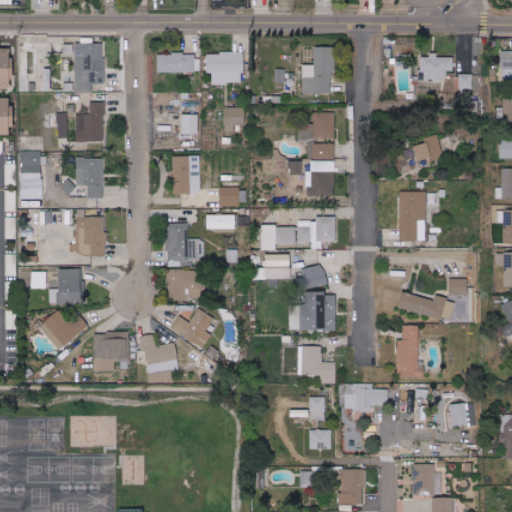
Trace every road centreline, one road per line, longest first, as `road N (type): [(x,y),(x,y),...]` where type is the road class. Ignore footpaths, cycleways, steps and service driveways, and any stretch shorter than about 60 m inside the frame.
road 1 (residential): [(0,23),(511,22)]
road 2 (residential): [(368,348),(369,22)]
road 3 (residential): [(138,298),(139,23)]
